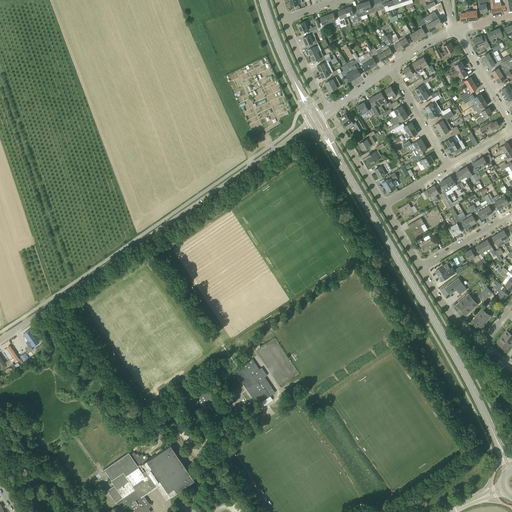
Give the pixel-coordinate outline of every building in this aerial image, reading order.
[(366,13),(367,14),(370,13),(375,11),(373,5),(371,6),(369,0),(363,3),(366,13)] [(374,0),(376,4),(373,5),(375,11),(381,10),(380,5),(383,4),(381,0),(374,0)] [(488,11),(486,3),(489,2),(489,0),(477,0),(479,5),(481,13),(488,11)] [(501,2),(495,3),(494,0),(489,0),(490,4),(492,15),(497,14),(497,15),(499,15),(498,14),(503,13),(502,11),(506,10),(505,6),(501,6),(501,2)] [(476,5),(476,2),(473,2),(473,5),(474,10),(466,11),(466,13),(460,14),(461,21),(478,19),(476,5)] [(361,17),(363,16),(367,14),(366,13),(363,3),(356,5),(358,10),(355,11),(359,21),(360,24),(362,23),(361,20),(362,20),(361,17)] [(355,11),(353,12),(351,7),(345,9),(347,16),(350,15),(352,20),(352,19),(353,23),(359,21),(355,11)] [(346,26),(345,22),(344,17),(347,16),(345,9),(338,11),(340,16),(337,17),(340,24),(341,27),(346,26)] [(337,17),(335,18),(333,13),(327,15),(329,22),(332,21),(334,26),(340,24),(337,17)] [(431,18),(433,21),(437,28),(443,24),(439,17),(438,18),(436,14),(431,18)] [(320,17),(322,23),(319,24),(320,27),(321,30),(327,28),(326,24),(329,22),(327,15),(320,17)] [(421,20),(423,24),(426,23),(431,31),(437,28),(433,21),(431,18),(426,21),(424,18),(421,20)] [(309,29),(310,31),(320,27),(319,24),(318,19),(315,21),(316,25),(312,27),(311,25),(307,27),(304,21),(298,24),(297,25),(298,28),(299,27),(301,33),(308,30),(309,29)] [(402,26),(404,30),(407,34),(411,32),(406,24),(402,26)] [(313,42),(314,43),(317,42),(314,33),(318,31),(321,30),(320,27),(310,31),(311,34),(303,38),(306,45),(312,42),(313,42)] [(416,31),(420,37),(426,34),(422,27),(416,31)] [(493,30),(496,37),(499,35),(501,39),(503,38),(499,28),(493,30)] [(493,38),(496,37),(493,30),(487,33),(490,39),(492,43),(494,42),(493,38)] [(414,41),(420,37),(416,31),(410,34),(414,41)] [(387,38),(391,45),(393,43),(398,51),(404,47),(398,39),(397,36),(393,39),(390,33),(385,36),(387,38)] [(405,37),(404,36),(404,35),(403,36),(398,39),(404,47),(410,44),(406,37),(405,37)] [(485,44),(486,47),(487,50),(491,48),(485,35),(485,36),(482,37),(481,35),(473,39),(475,44),(476,43),(477,47),(485,44)] [(388,46),(391,45),(387,38),(384,40),(386,45),(385,45),(383,42),(380,45),(381,47),(387,57),(393,54),(388,46)] [(314,43),(313,44),(310,45),(311,48),(308,49),(311,55),(318,52),(315,46),(319,45),(317,42),(314,43)] [(450,52),(451,55),(456,53),(450,42),(443,46),(446,50),(444,51),(445,51),(441,53),(438,49),(435,50),(439,58),(450,52)] [(501,48),(499,44),(492,48),(494,52),(501,48)] [(377,64),(373,58),(372,56),(374,54),(370,47),(369,45),(365,47),(368,52),(366,53),(364,55),(365,57),(371,67),(377,64)] [(377,53),(378,55),(382,61),(387,57),(381,47),(376,50),(375,48),(373,45),(370,47),(374,54),(377,53)] [(483,56),(486,62),(492,58),(490,55),(493,53),(492,51),(488,53),(483,56)] [(325,59),(324,56),(320,58),(318,52),(311,55),(313,61),(317,60),(318,62),(325,59)] [(357,62),(358,64),(361,62),(362,65),(365,71),(371,67),(365,57),(360,60),(359,57),(358,58),(356,54),(353,56),(355,59),(356,61),(357,62)] [(498,62),(498,61),(495,56),(492,58),(486,62),(489,67),(498,62)] [(506,71),(509,69),(511,67),(511,56),(510,58),(502,63),(504,65),(492,72),(495,78),(506,71)] [(423,67),(428,64),(423,57),(418,60),(423,67)] [(357,62),(356,61),(352,60),(347,63),(349,67),(351,71),(355,78),(361,74),(358,69),(360,68),(358,64),(357,62)] [(421,82),(423,81),(424,80),(419,73),(424,70),(423,67),(418,60),(412,63),(418,73),(416,74),(419,79),(421,82)] [(454,65),(455,67),(449,71),(453,78),(459,75),(461,79),(467,75),(463,68),(465,67),(461,61),(454,65)] [(320,72),(327,69),(324,63),(317,66),(320,72)] [(403,69),(408,77),(413,74),(409,66),(403,69)] [(323,78),(330,75),(327,69),(320,72),(323,78)] [(355,78),(351,71),(349,73),(346,69),(341,72),(344,77),(347,83),(347,82),(347,81),(349,80),(349,81),(355,78)] [(499,83),(511,75),(509,69),(506,71),(495,78),(499,83)] [(415,74),(413,76),(412,74),(409,77),(412,83),(418,79),(415,74)] [(471,77),(461,83),(462,85),(466,83),(468,86),(474,82),(471,77)] [(338,79),(334,81),(333,78),(325,82),(330,91),(341,85),(338,79)] [(505,95),(511,90),(511,79),(509,82),(510,84),(509,85),(502,89),(504,91),(503,91),(505,95)] [(460,95),(463,100),(468,97),(471,96),(469,93),(477,88),(474,82),(468,86),(464,89),(466,92),(460,95)] [(426,85),(425,83),(425,84),(415,89),(418,95),(426,91),(429,89),(426,85)] [(392,95),(393,98),(396,96),(391,86),(385,89),(389,96),(392,95)] [(421,101),(429,96),(426,91),(418,95),(421,101)] [(387,102),(385,98),(381,92),(375,95),(381,105),(384,104),(385,105),(387,103),(387,102)] [(474,97),(471,99),(474,105),(478,103),(484,99),(481,93),(474,97)] [(369,98),(373,105),(377,103),(379,107),(381,105),(375,95),(369,98)] [(468,97),(463,100),(465,103),(470,100),(471,99),(474,97),(473,95),(471,96),(468,97)] [(476,108),(478,111),(487,105),(484,99),(478,103),(480,106),(476,108)] [(361,115),(362,117),(363,118),(368,115),(367,114),(370,112),(372,115),(375,113),(372,107),(368,109),(364,102),(356,106),(361,115)] [(428,112),(436,108),(433,102),(425,107),(428,112)] [(375,113),(377,117),(378,116),(380,115),(374,106),(372,107),(375,113)] [(402,106),(394,110),(397,116),(405,111),(402,106)] [(489,107),(482,111),(485,117),(492,113),(489,107)] [(431,118),(439,113),(436,108),(428,112),(431,118)] [(390,131),(400,125),(398,122),(400,121),(401,121),(408,117),(405,111),(397,116),(393,118),(396,123),(388,128),(390,131)] [(451,111),(443,115),(441,117),(443,120),(435,124),(438,130),(449,124),(449,123),(447,119),(454,115),(451,111)] [(347,128),(349,127),(354,124),(346,113),(340,118),(347,128)] [(493,123),(492,122),(480,129),(482,134),(488,130),(489,131),(492,129),(493,130),(500,125),(497,120),(493,123)] [(411,122),(404,126),(403,123),(400,125),(390,131),(391,133),(393,132),(393,133),(395,131),(396,132),(400,130),(401,131),(402,131),(404,134),(414,127),(411,122)] [(451,129),(453,133),(459,129),(457,126),(453,128),(452,127),(451,127),(449,124),(438,130),(442,135),(451,129)] [(404,145),(409,141),(408,139),(410,137),(410,138),(418,133),(414,127),(404,134),(406,137),(405,138),(406,140),(402,142),(404,144),(404,145)] [(459,129),(453,133),(450,134),(452,137),(445,141),(448,147),(456,142),(453,137),(460,132),(459,129)] [(370,137),(368,138),(359,143),(363,150),(375,142),(372,136),(375,134),(373,130),(368,134),(370,137)] [(421,138),(413,143),(416,148),(424,144),(421,138)] [(456,142),(448,147),(452,152),(454,151),(456,153),(463,149),(458,141),(456,142)] [(498,148),(499,151),(503,149),(505,152),(511,148),(508,142),(498,148)] [(413,150),(417,155),(427,149),(424,144),(416,148),(413,150)] [(378,158),(375,152),(367,156),(371,163),(378,158)] [(502,154),(495,160),(497,162),(504,156),(502,154)] [(421,165),(422,164),(425,168),(427,167),(426,166),(434,161),(430,155),(422,159),(419,161),(421,165)] [(488,159),(486,161),(483,157),(478,160),(484,169),(485,171),(490,168),(492,171),(495,169),(490,161),(488,158),(488,159)] [(385,164),(387,163),(390,161),(388,158),(385,159),(379,163),(381,166),(375,169),(379,177),(383,175),(383,176),(386,174),(389,172),(385,164)] [(472,169),(475,174),(478,179),(481,177),(478,173),(484,169),(478,160),(472,163),(475,167),(472,169)] [(509,167),(510,169),(511,171),(511,164),(510,161),(506,164),(500,167),(502,170),(507,167),(508,168),(509,167)] [(471,173),(467,166),(462,169),(466,176),(471,173)] [(456,173),(460,179),(466,176),(462,169),(456,173)] [(395,186),(392,181),(397,178),(394,172),(388,176),(389,179),(383,183),(387,190),(390,189),(395,186)] [(456,185),(455,183),(451,176),(445,179),(451,189),(451,188),(456,185)] [(439,187),(442,193),(447,200),(449,199),(446,192),(451,189),(445,179),(440,182),(442,185),(439,187)] [(430,196),(433,200),(434,199),(434,200),(437,198),(435,194),(439,192),(435,185),(428,189),(432,195),(430,196)] [(451,207),(447,200),(442,193),(439,195),(447,209),(451,207)] [(498,196),(492,199),(493,200),(498,209),(504,206),(500,199),(498,196)] [(509,203),(505,196),(500,199),(504,206),(509,203)] [(404,219),(409,216),(409,217),(410,216),(414,213),(408,203),(398,209),(401,214),(403,213),(406,218),(404,219)] [(493,212),(487,203),(482,206),(487,215),(493,212)] [(470,206),(474,211),(477,216),(480,215),(482,219),(487,215),(482,206),(480,204),(478,205),(478,206),(479,208),(476,209),(473,204),(470,206)] [(450,208),(454,215),(459,223),(462,221),(466,228),(471,225),(467,218),(465,215),(460,218),(452,206),(450,208)] [(453,226),(450,228),(454,235),(461,231),(457,224),(459,223),(454,215),(449,218),(453,226)] [(476,222),(472,215),(467,218),(471,225),(476,222)] [(424,224),(421,218),(408,225),(415,237),(424,231),(421,226),(424,224)] [(507,242),(509,241),(509,240),(504,230),(498,233),(502,240),(505,238),(507,242)] [(492,236),(498,247),(501,245),(499,242),(502,240),(498,233),(492,236)] [(424,240),(418,244),(424,253),(424,252),(437,244),(438,244),(433,236),(425,241),(424,240)] [(500,255),(497,250),(494,251),(487,239),(482,243),(486,250),(489,248),(490,251),(491,251),(493,256),(496,254),(500,261),(502,259),(500,255)] [(476,246),(482,256),(485,255),(483,251),(486,250),(482,243),(476,246)] [(500,255),(502,259),(507,255),(509,253),(508,250),(503,253),(500,248),(497,250),(500,255)] [(477,253),(474,255),(471,249),(465,253),(469,260),(472,258),(475,263),(472,265),(473,267),(476,265),(478,268),(484,265),(483,265),(481,260),(477,253)] [(435,271),(435,272),(436,271),(438,275),(439,274),(440,276),(438,277),(441,281),(449,276),(455,272),(452,268),(446,271),(443,266),(435,271)] [(456,290),(458,292),(458,291),(460,294),(466,289),(458,278),(445,288),(450,294),(456,290)] [(503,286),(498,282),(494,287),(496,289),(494,292),(503,300),(508,294),(505,292),(501,288),(503,286)] [(483,302),(486,299),(492,293),(487,287),(478,296),(483,302)] [(492,293),(486,299),(490,303),(496,297),(492,293)] [(457,304),(461,308),(466,314),(468,312),(477,304),(469,294),(457,304)] [(482,328),(491,316),(481,309),(472,321),(482,328)] [(39,342),(30,329),(24,334),(33,347),(39,342)] [(506,350),(507,349),(511,341),(511,339),(509,337),(511,334),(507,331),(497,343),(498,343),(506,350)] [(16,339),(11,342),(19,355),(24,352),(16,339)] [(46,346),(43,343),(36,348),(38,352),(46,346)] [(6,349),(15,361),(19,359),(10,347),(6,349)] [(259,398),(261,402),(264,406),(273,400),(270,396),(275,392),(264,377),(267,375),(261,367),(259,369),(252,359),(234,371),(252,397),(253,396),(256,400),(259,398)] [(207,400),(213,396),(206,386),(194,394),(197,400),(204,395),(207,400)] [(150,511),(151,511),(148,507),(150,506),(150,504),(148,503),(148,502),(143,494),(156,485),(166,499),(194,480),(187,469),(190,467),(178,450),(174,452),(169,445),(149,459),(146,455),(144,456),(143,454),(140,456),(138,453),(136,454),(135,452),(130,455),(129,452),(104,469),(105,469),(112,479),(111,480),(115,485),(107,490),(115,502),(123,498),(128,505),(118,511),(123,511),(128,509),(127,507),(128,506),(132,511),(135,510),(135,511),(150,511)]
